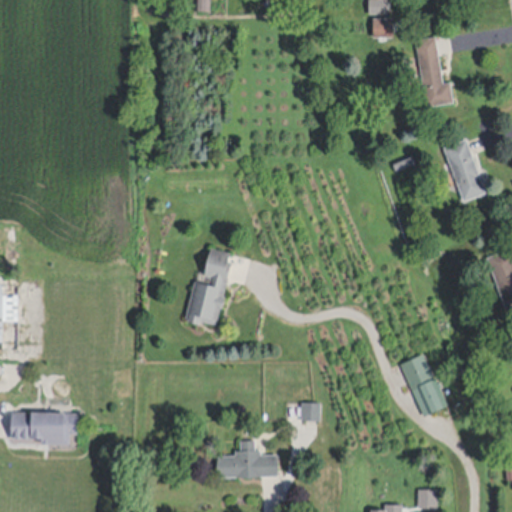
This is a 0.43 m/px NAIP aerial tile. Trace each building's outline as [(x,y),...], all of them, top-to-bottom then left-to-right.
[(194,8),(194,0),(210,0),(210,9),(194,8)] [(374,15),(393,14),(393,33),(374,34),(374,15)] [(427,104),(416,36),(437,33),(444,80),(451,79),(455,99),(427,104)] [(464,198),(444,144),(466,136),(486,190),(464,198)] [(393,161),(412,153),(416,162),(397,170),(393,161)] [(186,314),(196,277),(210,277),(211,273),(205,271),(212,244),(231,249),(228,258),(231,258),(224,292),(226,293),(223,304),(221,304),(217,321),(204,318),(204,319),(200,318),(199,320),(189,318),(189,315),(186,314)] [(372,251),(383,246),(388,256),(377,261),(372,251)] [(511,306),(507,308),(487,254),(510,246),(511,251),(511,306)] [(0,273),(19,273),(19,359),(0,359),(0,273)] [(413,388),(401,362),(423,352),(434,376),(436,376),(448,403),(429,412),(425,414),(412,389),(413,388)] [(455,369),(464,365),(467,374),(458,378),(455,369)] [(302,418),(302,414),(298,414),(298,405),(302,405),(302,399),(303,399),(303,395),(309,395),(309,399),(321,399),(321,418),(302,418)] [(12,409),(32,409),(32,407),(66,407),(66,410),(78,410),(78,431),(70,430),(70,440),(42,439),(42,433),(33,433),(33,436),(12,436),(12,409)] [(218,453),(236,453),(236,448),(241,448),(241,438),(255,438),(256,448),(261,448),(261,452),(278,452),(278,474),(219,475),(218,453)] [(419,505),(418,487),(438,487),(438,505),(419,505)] [(371,511),(371,506),(385,506),(385,502),(403,501),(403,511),(371,511)]
